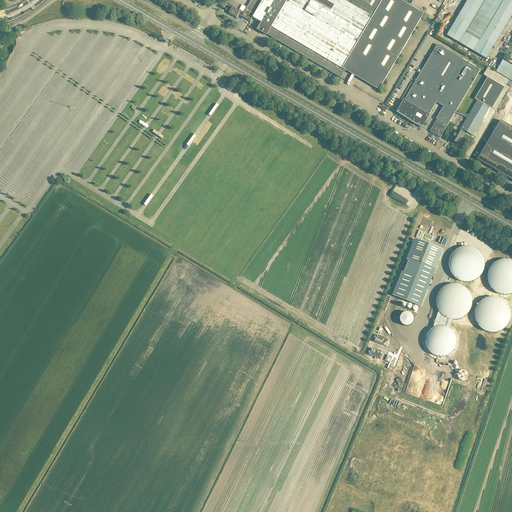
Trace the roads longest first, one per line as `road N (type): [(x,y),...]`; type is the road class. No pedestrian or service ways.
road 1 (secondary): [(511,226),(190,41)]
road 2 (unclassified): [(205,15),(511,195)]
